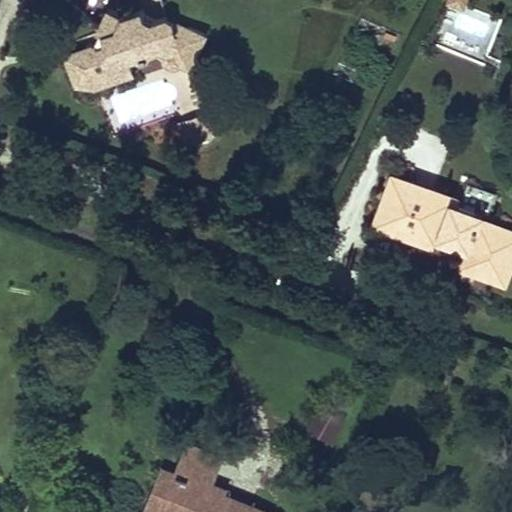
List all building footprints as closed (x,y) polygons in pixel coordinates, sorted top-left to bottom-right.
[(447,0),(447,7),(466,10),(467,0),(447,0)] [(210,53),(221,35),(203,25),(198,34),(186,27),(187,26),(183,14),(162,20),(158,7),(138,13),(124,5),(112,27),(117,29),(120,39),(111,41),(109,36),(77,45),(84,67),(99,62),(103,77),(144,65),(141,56),(173,46),(179,49),(176,54),(178,62),(185,66),(193,64),(202,48),(210,53)] [(198,34),(203,25),(183,14),(187,26),(186,27),(198,34)] [(120,39),(117,29),(112,27),(109,36),(111,41),(120,39)] [(206,72),(213,59),(210,53),(202,48),(193,64),(206,72)] [(99,62),(84,67),(85,72),(105,82),(145,70),(144,65),(103,77),(99,62)] [(220,135),(213,114),(185,123),(191,143),(220,135)] [(396,219),(413,180),(396,173),(375,221),(433,246),(437,237),(396,219)] [(511,258),(511,235),(480,222),(481,217),(453,205),(456,198),(413,180),(396,219),(437,237),(467,249),(458,270),(500,287),(511,258)] [(305,429),(330,444),(343,422),(318,407),(305,429)] [(274,511),(275,511),(211,485),(224,454),(188,439),(176,468),(163,463),(143,511),(274,511)]
